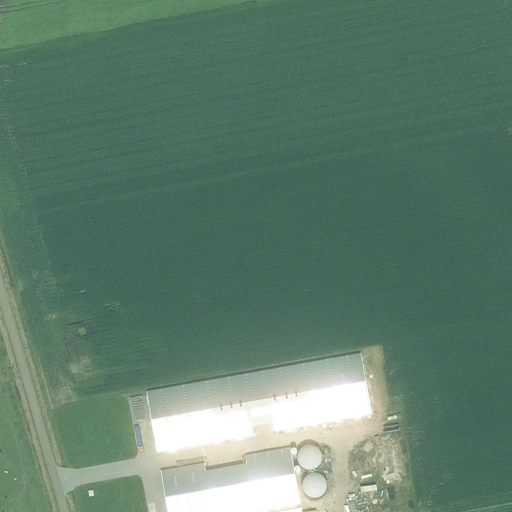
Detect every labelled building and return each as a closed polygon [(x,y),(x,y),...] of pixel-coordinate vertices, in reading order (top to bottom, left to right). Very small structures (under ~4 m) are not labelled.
[(361,354),(265,372),(275,425),(276,433),(372,416),(361,354)] [(113,357),(95,360),(101,390),(118,387),(117,380),(133,377),(131,367),(115,370),(113,357)] [(265,372),(243,375),(252,429),(275,425),(265,372)] [(252,429),(243,375),(147,393),(158,454),(254,437),(252,429)] [(327,425),(311,427),(312,434),(328,432),(327,425)] [(300,466),(303,470),(307,472),(312,472),(316,470),(320,467),(322,463),(322,458),(320,454),(317,450),(312,448),(308,449),(303,450),(300,454),(298,458),(298,462),(300,466)] [(290,452),(248,459),(249,465),(257,511),(260,511),(300,505),(290,452)] [(257,511),(249,465),(205,473),(212,511),(257,511)] [(204,467),(162,475),(168,511),(212,511),(205,473),(204,467)] [(310,500),(314,501),(319,501),(322,499),(325,496),(327,492),(327,488),(325,483),(322,479),(317,477),(312,477),(307,479),(304,483),(302,488),(303,493),(305,497),(310,500)]
